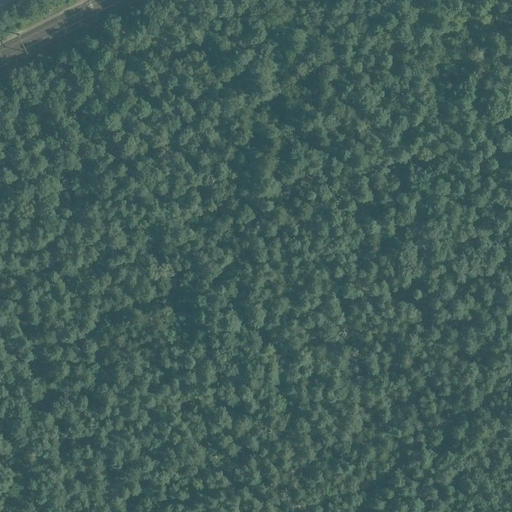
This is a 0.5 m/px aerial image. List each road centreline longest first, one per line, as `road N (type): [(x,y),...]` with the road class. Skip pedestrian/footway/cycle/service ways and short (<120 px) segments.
road 1 (track): [(179,511),(205,430),(175,338),(179,255),(185,236),(226,191),(262,107),(301,59),(329,0)]
road 2 (track): [(292,511),(375,478),(511,380)]
road 3 (track): [(493,120),(414,0)]
